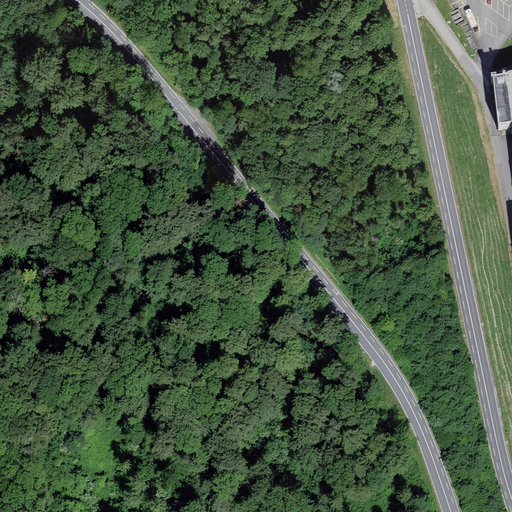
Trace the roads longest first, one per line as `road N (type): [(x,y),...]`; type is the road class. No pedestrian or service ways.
road 1 (primary): [(77,0),(367,337),(430,441),(454,511)]
road 2 (primary): [(511,498),(407,14)]
